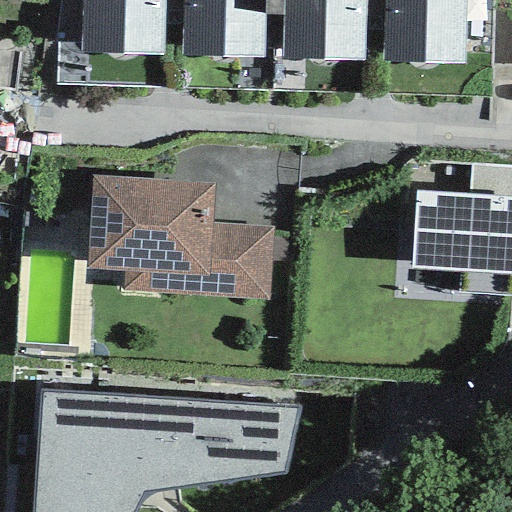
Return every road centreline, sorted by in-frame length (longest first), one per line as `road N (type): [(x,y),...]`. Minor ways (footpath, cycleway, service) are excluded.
road 1 (residential): [(511,139),(48,115)]
road 2 (residential): [(309,511),(511,378)]
